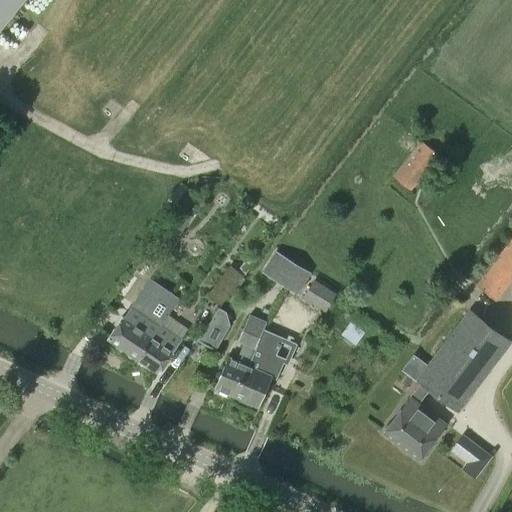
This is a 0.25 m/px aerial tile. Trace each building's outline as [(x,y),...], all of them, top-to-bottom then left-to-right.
[(0,0),(0,29),(22,0),(0,0)] [(428,161),(435,152),(420,141),(392,177),(410,191),(425,172),(431,177),(438,168),(428,161)] [(181,210),(169,226),(179,234),(191,217),(181,210)] [(266,275),(287,289),(301,267),(279,254),(266,275)] [(230,265),(208,294),(221,304),(243,275),(230,265)] [(307,293),(304,297),(324,310),(335,293),(315,280),(317,277),(301,267),(287,289),(296,294),(300,288),(307,293)] [(476,285),(495,300),(506,286),(487,271),(476,285)] [(153,291),(141,310),(140,310),(132,322),(122,316),(107,338),(137,359),(137,358),(167,316),(178,298),(170,292),(165,299),(153,291)] [(197,340),(216,351),(230,325),(226,312),(219,307),(212,318),(213,318),(197,340)] [(457,410),(510,341),(470,312),(418,380),(421,382),(418,386),(421,389),(413,399),(410,397),(383,432),(419,459),(446,424),(418,403),(429,389),(457,410)] [(244,344),(237,361),(227,357),(214,387),(233,395),(246,365),(247,365),(262,331),(261,331),(266,321),(249,313),(237,340),(244,344)] [(188,330),(167,316),(137,358),(159,373),(174,352),(173,351),(188,330)] [(365,332),(351,322),(341,335),(355,345),(365,332)] [(258,406),(271,376),(261,371),(269,353),(270,353),(277,338),(262,331),(247,365),(246,365),(233,395),(258,406)] [(487,454),(461,435),(450,450),(464,460),(460,467),(472,475),(487,454)]
